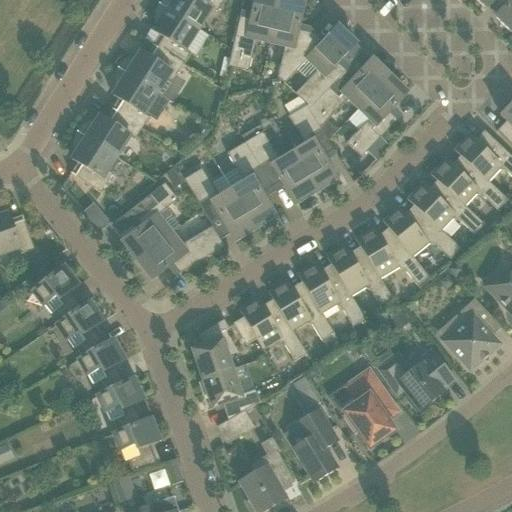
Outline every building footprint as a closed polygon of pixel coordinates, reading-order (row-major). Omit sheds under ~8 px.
[(160,2),(158,5),(198,30),(212,9),(217,12),(224,1),(222,0),(162,0),(160,2)] [(255,0),(251,20),(240,17),(228,68),(248,73),(256,40),(270,43),(280,0),(255,0)] [(284,84),(307,60),(324,42),(315,34),(315,35),(298,31),(304,5),(281,0),(280,0),(270,43),(285,47),(277,78),(284,84)] [(474,0),(486,11),(492,5),(496,0),(474,0)] [(511,0),(496,0),(492,5),(500,13),(494,19),(510,34),(511,31),(511,0)] [(185,50),(198,30),(158,5),(157,8),(155,11),(155,13),(154,16),(154,19),(154,22),(155,25),(157,27),(154,32),(163,38),(157,48),(183,65),(190,54),(185,50)] [(298,98),(307,107),(309,111),(350,67),(342,59),(356,45),(338,28),(324,42),(307,60),(318,70),(295,95),(298,98)] [(171,84),(183,65),(157,48),(150,59),(141,53),(137,58),(134,57),(125,61),(117,69),(158,94),(166,80),(171,84)] [(350,67),(309,111),(320,128),(328,142),(337,131),(327,121),(348,99),(359,109),(390,77),(372,61),(359,75),(350,67)] [(122,103),(116,112),(142,129),(149,119),(143,115),(157,94),(158,94),(117,69),(114,78),(114,89),(116,91),(113,97),(122,103)] [(407,94),(390,77),(359,109),(370,120),(346,144),(361,158),(397,121),(389,113),(407,94)] [(306,147),(293,154),(316,192),(336,180),(322,157),(333,150),(328,142),(320,128),(309,111),(307,107),(298,98),(284,107),(290,116),(288,118),(306,147)] [(511,104),(504,113),(500,117),(506,123),(497,132),(511,146),(511,104)] [(135,140),(142,129),(116,112),(109,123),(100,117),(96,122),(93,121),(91,121),(89,122),(86,123),(84,125),(82,126),(80,128),(78,130),(77,132),(117,158),(130,137),(135,140)] [(202,123),(195,134),(205,141),(212,130),(202,123)] [(242,137),(246,143),(263,133),(259,126),(242,137)] [(454,152),(460,157),(488,184),(489,183),(502,169),(511,178),(511,158),(484,131),(472,145),(466,139),(454,152)] [(71,175),(101,194),(113,174),(108,171),(117,158),(77,132),(75,135),(74,137),(73,140),(73,143),(72,145),(72,148),(72,150),(73,153),(76,155),(72,161),(81,167),(75,176),(71,174),(71,175)] [(316,192),(293,154),(280,162),(263,133),(246,143),(245,144),(271,188),(281,182),(295,204),(316,192)] [(242,145),(238,140),(231,144),(234,150),(242,145)] [(245,184),(232,191),(255,229),(275,216),(262,194),(271,188),(245,144),(227,155),(245,184)] [(498,211),(501,208),(507,202),(507,201),(489,183),(488,184),(460,157),(448,169),(443,164),(431,176),(436,182),(465,208),(479,193),(498,211)] [(175,189),(185,183),(184,181),(180,175),(176,168),(166,174),(175,189)] [(180,175),(184,181),(195,174),(191,168),(180,175)] [(195,174),(184,181),(185,183),(210,225),(220,219),(234,241),(255,229),(232,191),(219,199),(202,170),(195,174)] [(228,177),(213,184),(219,196),(234,188),(228,177)] [(474,236),(484,226),(465,208),(436,182),(425,194),(419,188),(407,201),(413,206),(442,233),(442,232),(456,218),(474,236)] [(137,262),(172,235),(158,217),(178,201),(165,184),(130,212),(143,227),(122,244),(137,262)] [(511,206),(507,202),(501,208),(508,214),(511,208),(511,206)] [(450,261),(453,258),(460,250),(442,232),(442,233),(413,206),(406,215),(401,218),(396,212),(383,223),(388,229),(412,259),(413,259),(432,243),(450,261)] [(2,217),(1,213),(0,213),(0,255),(19,249),(21,255),(34,250),(22,216),(21,217),(23,221),(12,225),(8,215),(2,217)] [(109,223),(101,213),(91,222),(99,231),(109,223)] [(492,234),(484,226),(479,231),(486,238),(492,234)] [(181,247),(172,235),(137,262),(152,281),(172,265),(180,274),(224,248),(212,228),(181,247)] [(429,279),(413,259),(412,259),(388,229),(380,236),(374,239),(370,232),(356,241),(360,248),(380,281),(381,281),(401,268),(418,288),(429,279)] [(327,259),(331,266),(350,299),(352,298),(368,288),(382,311),(395,303),(381,281),(380,281),(360,248),(345,257),(341,250),(327,259)] [(460,250),(453,258),(456,261),(464,254),(460,250)] [(448,269),(456,279),(464,272),(457,263),(448,269)] [(365,321),(352,298),(350,299),(331,266),(316,275),(312,268),(297,277),(302,283),(321,316),(322,316),(339,306),(352,328),(365,321)] [(64,321),(82,309),(70,293),(78,287),(63,268),(32,293),(51,317),(56,312),(63,320),(64,321)] [(484,288),(511,316),(511,272),(503,281),(498,275),(484,288)] [(438,282),(446,291),(454,284),(446,275),(438,282)] [(429,279),(418,289),(420,292),(432,282),(429,279)] [(321,316),(302,283),(287,292),(283,285),(268,294),(272,301),(292,334),(293,333),(310,323),(321,342),(334,335),(322,316),(321,316)] [(492,337),(501,328),(474,300),(454,318),(462,326),(443,343),(470,373),(500,346),(492,337)] [(243,319),(256,340),(263,351),(281,341),(294,364),(307,356),(293,333),(292,334),(272,301),(258,310),(254,303),(239,312),(243,319)] [(0,305),(0,322),(10,314),(2,304),(0,305)] [(77,349),(83,358),(105,345),(94,329),(102,323),(89,304),(82,309),(64,321),(63,320),(56,326),(73,351),(77,349)] [(387,321),(394,329),(407,318),(400,310),(387,321)] [(246,346),(256,340),(243,319),(233,325),(246,346)] [(194,360),(201,381),(220,374),(230,371),(223,341),(220,334),(229,329),(224,321),(199,336),(202,347),(192,351),(195,359),(194,360)] [(112,341),(105,345),(83,358),(78,361),(93,387),(97,385),(102,395),(125,384),(116,367),(124,362),(112,341)] [(442,390),(454,381),(431,352),(409,369),(398,354),(376,371),(396,399),(404,393),(408,397),(406,398),(416,411),(418,410),(420,412),(444,393),(442,390)] [(230,371),(220,374),(201,381),(208,402),(209,402),(212,410),(223,406),(228,422),(244,413),(259,404),(255,391),(238,397),(230,371)] [(358,433),(369,449),(386,438),(383,434),(392,428),(374,402),(385,394),(369,371),(347,386),(359,402),(344,413),(345,415),(342,417),(355,436),(358,433)] [(293,385),(299,395),(310,387),(305,378),(293,385)] [(114,423),(119,433),(143,423),(134,406),(143,401),(133,380),(125,384),(102,395),(97,397),(110,425),(114,423)] [(292,450),(313,485),(338,469),(323,444),(335,436),(319,411),(295,426),(305,442),(292,450)] [(244,413),(228,422),(218,428),(225,440),(227,443),(252,428),(244,413)] [(133,473),(157,465),(150,446),(159,442),(151,420),(143,423),(119,433),(113,435),(125,463),(129,462),(133,473)] [(0,464),(10,460),(4,447),(0,448),(0,464)] [(294,483),(276,452),(251,467),(255,474),(240,483),(250,501),(247,503),(252,511),(264,511),(286,500),(281,490),(294,483)] [(177,459),(162,465),(170,486),(185,480),(177,459)] [(112,483),(118,498),(134,492),(128,478),(112,483)] [(177,511),(172,499),(154,506),(137,511),(177,511)]
